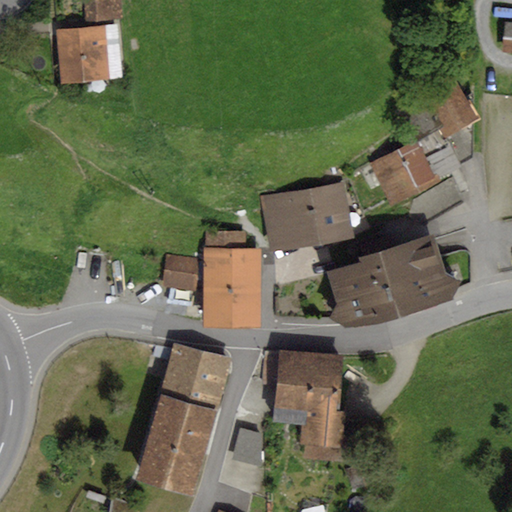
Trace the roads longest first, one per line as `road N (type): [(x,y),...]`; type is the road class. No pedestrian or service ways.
road 1 (residential): [(511,292),(393,329),(323,340),(250,339)]
road 2 (residential): [(250,339),(109,315),(2,346)]
road 3 (unclassified): [(250,339),(199,511)]
